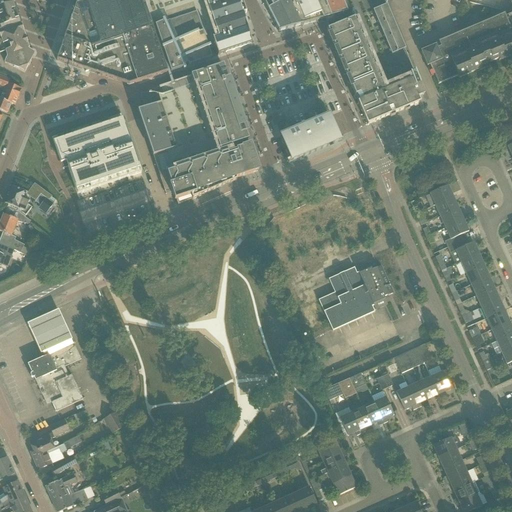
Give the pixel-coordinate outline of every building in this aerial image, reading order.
[(238,0),(51,0),(72,14),(56,61),(129,86),(170,209),(236,181),(235,179),(258,171),(254,160),(223,66),(219,56),(251,45),(238,0)] [(261,0),(278,33),(324,20),(315,0),(261,0)] [(315,0),(324,20),(367,126),(418,104),(416,98),(423,95),(385,5),(388,0),(315,0)] [(12,2),(0,6),(0,30),(20,24),(16,13),(15,11),(16,11),(16,8),(15,8),(12,2)] [(511,55),(511,8),(511,10),(438,42),(439,44),(421,52),(431,77),(434,75),(438,85),(458,76),(459,78),(490,65),(489,63),(498,60),(499,61),(511,55)] [(28,49),(20,24),(0,30),(0,53),(5,51),(7,57),(5,62),(5,63),(24,73),(34,53),(34,52),(28,49)] [(11,104),(15,106),(21,90),(8,84),(9,80),(0,76),(0,92),(2,94),(0,98),(0,99),(11,104)] [(0,110),(7,113),(11,104),(0,99),(0,98),(0,97),(0,110)] [(279,137),(288,159),(337,138),(328,117),(279,137)] [(124,122),(54,146),(60,164),(66,162),(67,167),(68,168),(75,191),(126,174),(127,178),(126,178),(141,174),(125,127),(124,124),(124,122)] [(139,177),(121,182),(123,189),(128,202),(134,200),(133,196),(144,193),(139,177)] [(432,200),(427,202),(430,207),(434,205),(435,206),(453,198),(448,186),(429,194),(432,200)] [(23,216),(24,218),(31,208),(28,205),(29,200),(23,197),(25,193),(11,187),(4,204),(7,205),(6,208),(16,212),(23,216)] [(41,211),(46,215),(53,205),(54,206),(55,205),(40,195),(35,202),(35,203),(35,202),(40,206),(41,211)] [(278,220),(291,258),(336,243),(337,246),(344,244),(346,250),(368,242),(355,206),(347,209),(344,198),(278,220)] [(453,198),(435,206),(435,207),(440,217),(458,209),(453,199),(453,198)] [(6,208),(0,223),(0,232),(2,233),(11,237),(17,222),(20,223),(29,225),(30,222),(27,220),(24,218),(23,216),(16,212),(6,208)] [(458,209),(440,217),(445,229),(463,221),(458,209)] [(420,214),(416,215),(419,222),(420,225),(420,226),(427,223),(426,219),(423,220),(420,214)] [(447,248),(447,249),(465,240),(463,235),(468,232),(463,221),(445,229),(450,240),(444,242),(447,248)] [(426,228),(422,230),(427,240),(431,238),(426,228)] [(2,233),(0,239),(0,243),(14,251),(20,254),(24,245),(10,239),(11,237),(2,233)] [(455,266),(460,263),(479,255),(473,243),(468,245),(465,240),(447,249),(455,266)] [(0,265),(7,268),(14,251),(0,243),(0,265)] [(479,255),(460,263),(465,274),(483,266),(479,255)] [(435,258),(441,272),(445,270),(439,256),(435,258)] [(335,294),(318,301),(332,332),(359,319),(374,313),(372,307),(373,307),(375,310),(378,309),(385,305),(387,304),(385,301),(384,298),(387,297),(390,295),(392,294),(380,267),(378,268),(372,271),(369,264),(359,268),(357,270),(358,273),(357,274),(354,268),(328,280),(335,294)] [(483,266),(465,274),(468,280),(471,286),(489,278),(486,271),(483,266)] [(489,278),(471,286),(473,292),(475,297),(494,289),(492,284),(489,278)] [(494,289),(475,297),(481,309),(499,300),(497,296),(494,289)] [(499,300),(481,309),(486,320),(504,311),(502,308),(499,300)] [(461,304),(456,306),(461,317),(470,313),(464,311),(463,310),(462,307),(461,304)] [(504,311),(486,320),(491,331),(509,322),(508,320),(504,311)] [(470,313),(461,317),(465,324),(473,321),(470,313)] [(511,329),(509,322),(491,331),(496,343),(511,335),(511,329)] [(476,328),(468,332),(472,339),(476,338),(480,336),(476,328)] [(511,335),(496,343),(501,353),(511,348),(511,335)] [(472,339),(472,340),(477,351),(481,349),(479,345),(483,343),(480,336),(476,338),(472,339)] [(32,372),(31,373),(30,374),(30,375),(30,376),(31,377),(31,378),(32,378),(33,378),(34,378),(47,406),(52,403),(56,412),(83,400),(72,375),(69,377),(64,367),(81,360),(74,344),(28,365),(32,372)] [(422,360),(423,364),(431,360),(424,345),(416,348),(422,360)] [(416,348),(405,354),(410,365),(422,360),(416,348)] [(511,348),(501,353),(506,365),(511,362),(511,348)] [(187,352),(179,362),(191,376),(202,370),(187,352)] [(482,353),(478,355),(482,362),(490,359),(488,354),(484,356),(482,353)] [(405,354),(394,359),(399,370),(410,365),(405,354)] [(482,362),(486,371),(495,367),(491,358),(490,359),(482,362)] [(446,370),(430,378),(440,399),(444,397),(442,394),(450,391),(447,384),(451,382),(446,370)] [(360,374),(349,379),(354,390),(365,385),(360,374)] [(388,375),(382,377),(387,389),(393,386),(388,375)] [(377,380),(376,380),(378,384),(381,391),(387,389),(382,377),(377,380)] [(430,378),(419,383),(427,401),(434,398),(435,401),(440,399),(430,378)] [(339,385),(338,385),(343,395),(354,390),(349,379),(346,380),(345,382),(339,385)] [(400,389),(395,391),(400,403),(404,412),(411,408),(413,411),(417,409),(407,388),(405,383),(398,386),(400,389)] [(419,383),(407,388),(417,409),(421,407),(420,404),(427,401),(419,383)] [(338,385),(339,385),(338,384),(324,390),(329,402),(343,395),(338,385)] [(385,398),(374,403),(383,424),(387,422),(386,419),(393,416),(389,407),(385,398)] [(374,403),(362,408),(371,426),(378,423),(379,426),(383,424),(374,403)] [(362,408),(351,413),(361,435),(365,433),(363,430),(371,426),(362,408)] [(83,412),(74,416),(76,420),(85,416),(83,412)] [(104,420),(112,435),(124,428),(116,413),(104,420)] [(351,413),(339,419),(347,437),(355,433),(356,436),(361,435),(351,413)] [(30,453),(33,459),(46,453),(51,451),(54,449),(59,447),(54,449),(50,440),(69,431),(64,420),(49,427),(52,434),(29,443),(33,451),(30,453)] [(468,431),(465,425),(458,428),(461,436),(469,432),(468,431)] [(78,437),(69,442),(71,446),(72,447),(81,443),(78,437)] [(451,438),(432,446),(436,454),(433,455),(434,459),(456,450),(451,438)] [(326,446),(317,451),(322,462),(344,453),(342,448),(339,450),(335,442),(326,446)] [(46,453),(33,459),(37,470),(47,466),(57,462),(59,460),(64,459),(62,454),(59,447),(54,449),(51,451),(46,453)] [(456,450),(434,459),(436,464),(439,462),(443,469),(461,461),(456,450)] [(325,469),(320,472),(322,476),(323,476),(346,465),(342,458),(345,457),(344,453),(322,462),(325,469)] [(0,474),(12,469),(7,458),(0,461),(0,459),(0,474)] [(61,465),(51,471),(54,477),(76,464),(72,458),(66,462),(61,465)] [(461,461),(443,469),(446,477),(443,478),(445,482),(466,472),(461,461)] [(298,463),(286,469),(288,473),(296,469),(296,470),(300,468),(298,463)] [(346,465),(323,476),(328,487),(332,485),(354,475),(352,471),(349,472),(346,465)] [(0,474),(0,488),(8,484),(17,480),(12,469),(0,474)] [(466,472),(445,482),(447,486),(450,485),(453,492),(472,484),(466,472)] [(45,487),(52,504),(68,497),(74,494),(70,486),(77,482),(74,475),(61,480),(54,483),(45,487)] [(333,485),(327,488),(331,495),(336,493),(338,496),(356,488),(353,481),(356,479),(354,475),(332,485),(333,485)] [(484,478),(482,479),(484,483),(486,482),(489,489),(494,488),(490,480),(489,478),(489,476),(484,478)] [(314,480),(309,482),(314,493),(319,491),(314,480)] [(0,508),(4,506),(6,509),(10,506),(12,511),(31,511),(18,483),(9,487),(2,490),(3,492),(0,493),(0,508)] [(455,505),(477,495),(480,494),(475,483),(472,484),(453,492),(456,499),(453,501),(455,505)] [(309,488),(297,493),(305,511),(310,511),(309,509),(317,506),(313,497),(309,488)] [(494,488),(489,489),(495,501),(499,499),(494,488)] [(329,500),(325,489),(315,494),(320,505),(329,500)] [(102,498),(106,506),(121,499),(116,490),(102,498)] [(68,497),(52,504),(56,511),(60,511),(66,509),(87,500),(83,491),(74,494),(68,497)] [(305,511),(297,493),(285,498),(291,511),(305,511)] [(477,495),(455,505),(457,509),(460,507),(461,511),(469,511),(482,506),(477,495)] [(291,511),(285,498),(274,503),(278,511),(291,511)] [(106,506),(94,511),(125,511),(127,511),(122,501),(121,499),(121,500),(121,499),(106,506)] [(407,503),(403,505),(406,511),(420,511),(416,502),(409,506),(407,503)] [(278,511),(274,503),(263,509),(264,511),(278,511)]
